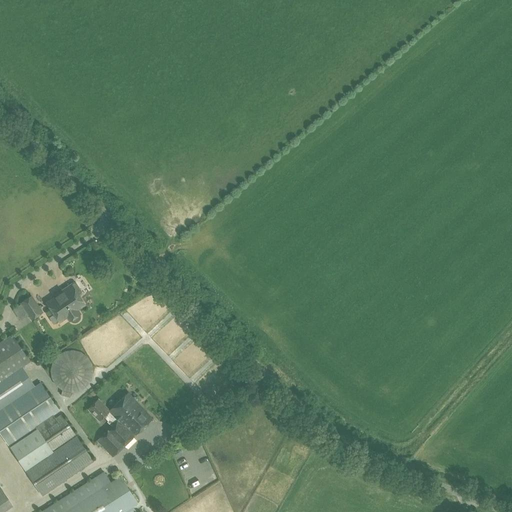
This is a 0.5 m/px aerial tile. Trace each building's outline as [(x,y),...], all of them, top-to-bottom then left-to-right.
[(48,303),(60,321),(67,316),(70,320),(79,314),(77,310),(84,305),(79,297),(82,294),(82,292),(76,282),(73,282),(68,285),(70,288),(48,303)] [(32,319),(42,312),(31,296),(21,303),(32,319)] [(12,335),(0,342),(0,431),(8,444),(34,426),(37,431),(12,448),(27,469),(58,448),(76,436),(67,423),(62,426),(56,418),(53,414),(59,410),(40,382),(34,386),(21,367),(27,363),(30,361),(12,335)] [(70,392),(79,390),(86,386),(91,379),(93,371),(92,364),(87,356),(81,351),(73,349),(65,350),(57,355),(52,362),(50,370),(51,378),(56,385),(63,390),(70,392)] [(133,397),(128,392),(109,410),(98,399),(88,409),(99,421),(104,416),(108,421),(107,422),(112,426),(97,441),(113,457),(152,419),(137,403),(138,403),(137,402),(138,399),(135,397),(133,397)] [(42,494),(92,460),(77,437),(26,471),(42,494)] [(136,511),(133,506),(137,504),(119,477),(102,488),(95,477),(41,511),(136,511)] [(0,511),(1,511),(12,505),(0,486),(0,511)]
